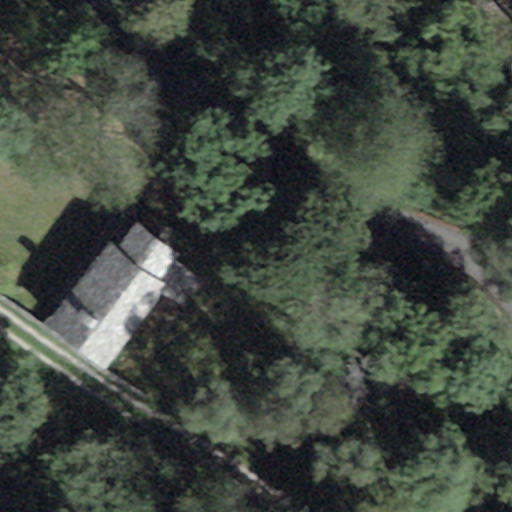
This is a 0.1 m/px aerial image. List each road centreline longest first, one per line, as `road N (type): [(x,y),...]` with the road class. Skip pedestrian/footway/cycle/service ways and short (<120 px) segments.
road 1 (unclassified): [(511,264),(329,202),(104,0)]
road 2 (track): [(0,299),(255,511)]
